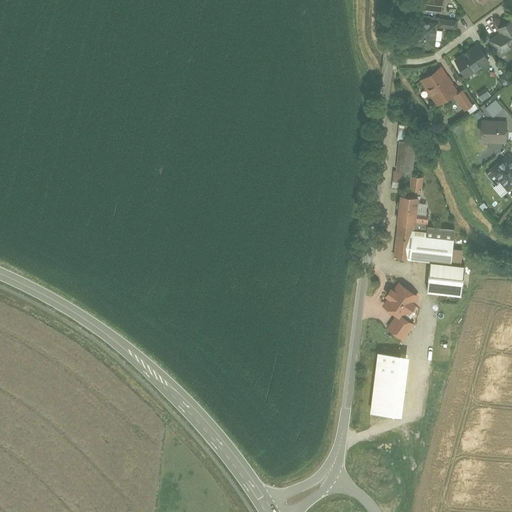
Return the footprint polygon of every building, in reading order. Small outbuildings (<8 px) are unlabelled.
[(421,0),(420,13),(442,15),(443,0),(421,0)] [(488,40),(500,59),(511,51),(511,20),(498,30),(500,33),(488,40)] [(414,48),(436,50),(438,25),(416,22),(414,48)] [(466,79),(490,64),(478,46),(455,61),(466,79)] [(459,94),(442,68),(421,82),(438,108),(459,94)] [(483,101),(492,95),(489,90),(480,96),(483,101)] [(494,116),(505,107),(497,98),(486,107),(494,116)] [(507,145),(508,122),(481,121),(480,144),(507,145)] [(399,124),(395,187),(404,187),(405,176),(414,176),(416,142),(411,142),(412,125),(399,124)] [(511,190),(511,156),(510,154),(490,171),(509,193),(511,190)] [(424,190),(424,176),(412,175),(411,190),(424,190)] [(417,196),(402,194),(397,227),(412,229),(417,196)] [(455,232),(416,228),(412,260),(452,264),(455,232)] [(454,260),(463,261),(464,249),(455,248),(454,260)] [(431,265),(428,294),(461,298),(464,269),(431,265)] [(402,320),(418,299),(399,285),(383,307),(402,320)] [(396,318),(387,331),(401,341),(410,328),(396,318)] [(411,360),(379,356),(371,416),(403,420),(411,360)]
